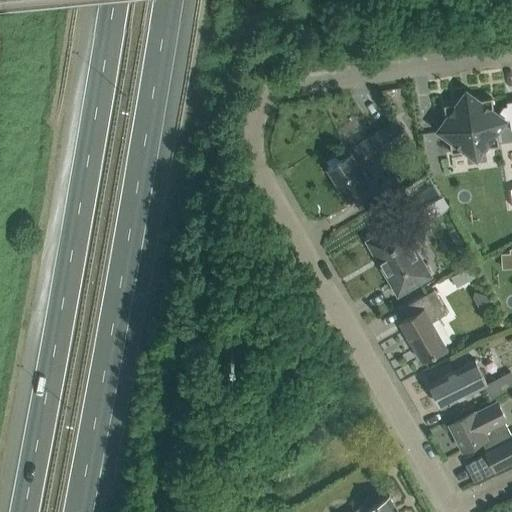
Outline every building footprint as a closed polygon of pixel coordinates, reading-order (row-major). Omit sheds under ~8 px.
[(492,97),(477,100),(472,100),(472,106),(465,107),(464,102),(444,105),(446,119),(437,130),(449,138),(451,152),(465,150),(476,158),(484,147),(498,145),(496,131),(504,119),(508,119),(510,129),(511,128),(511,100),(506,101),(506,105),(503,106),(498,114),(494,111),(492,97)] [(349,155),(328,168),(346,197),(369,183),(360,169),(408,140),(396,121),(346,152),(349,155)] [(442,194),(424,205),(431,219),(450,208),(442,194)] [(401,219),(365,240),(398,297),(433,276),(401,219)] [(471,251),(457,257),(462,268),(476,262),(471,251)] [(473,264),(451,276),(457,287),(479,274),(473,264)] [(434,289),(408,304),(414,314),(400,322),(422,361),(447,346),(432,321),(448,312),(434,289)] [(244,344),(246,332),(226,328),(224,340),(227,341),(241,343),(244,344)] [(495,375),(511,369),(511,359),(510,355),(491,361),(495,375)] [(476,359),(430,382),(442,407),(483,386),(488,384),(487,382),(476,359)] [(488,384),(483,386),(489,400),(511,388),(511,373),(511,371),(487,382),(488,384)] [(508,420),(497,397),(474,409),(475,411),(450,424),(463,450),(485,438),(491,449),(486,452),(495,470),(511,460),(511,435),(505,422),(508,420)] [(364,504),(352,511),(400,511),(389,495),(367,509),(364,504)]
